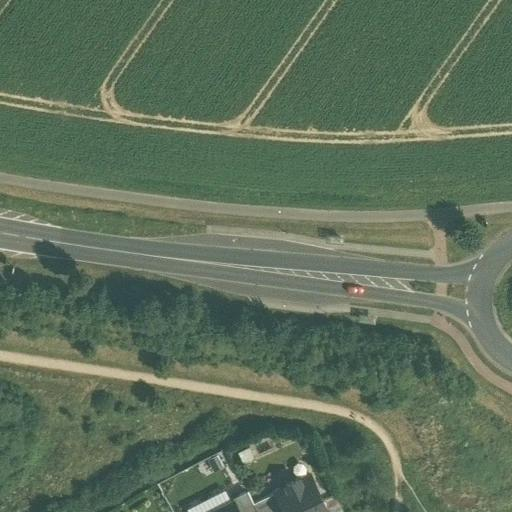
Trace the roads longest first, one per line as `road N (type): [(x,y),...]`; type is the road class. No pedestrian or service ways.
road 1 (secondary): [(482,269),(439,276),(280,260),(203,264)]
road 2 (secondary): [(203,264),(477,317)]
road 3 (secondary): [(203,264),(0,232)]
